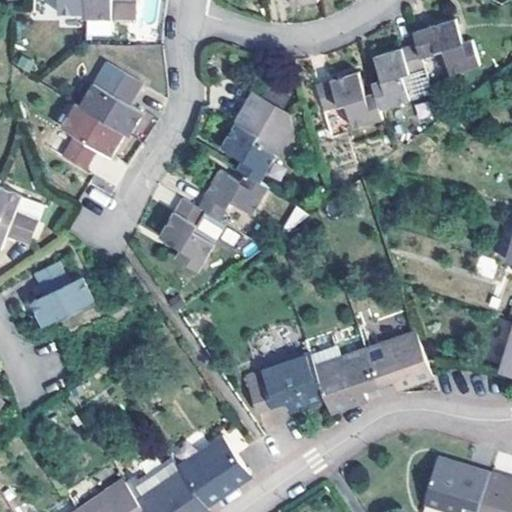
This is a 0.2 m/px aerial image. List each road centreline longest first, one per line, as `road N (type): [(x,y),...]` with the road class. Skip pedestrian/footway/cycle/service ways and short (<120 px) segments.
road 1 (residential): [(511,418),(430,409),(382,415),(240,511)]
road 2 (residential): [(190,16),(185,102),(106,228)]
road 3 (residential): [(190,16),(291,42),(361,23),(392,0)]
